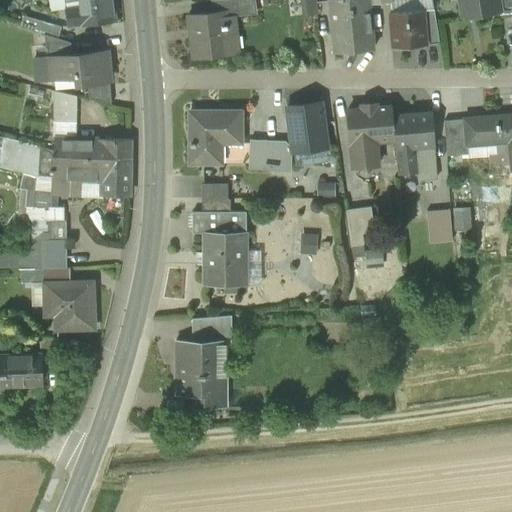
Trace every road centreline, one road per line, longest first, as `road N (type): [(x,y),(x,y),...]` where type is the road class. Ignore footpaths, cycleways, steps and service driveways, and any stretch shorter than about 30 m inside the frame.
road 1 (track): [(0,448),(511,403)]
road 2 (tertiary): [(68,511),(108,408),(148,256),(151,80)]
road 3 (residential): [(151,80),(511,80)]
